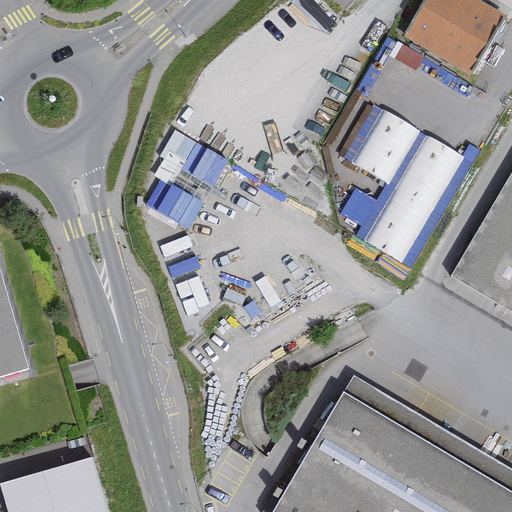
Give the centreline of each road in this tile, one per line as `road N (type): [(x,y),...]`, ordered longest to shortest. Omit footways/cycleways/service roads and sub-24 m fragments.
road 1 (residential): [(119,338),(96,141)]
road 2 (residential): [(33,160),(119,338)]
road 3 (residential): [(119,338),(174,511)]
road 4 (tertiary): [(107,97),(191,0)]
